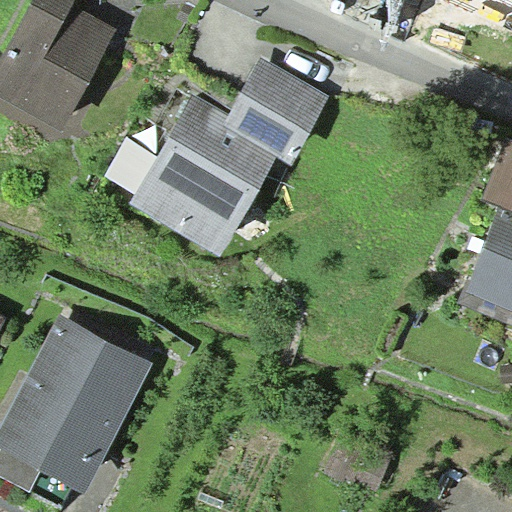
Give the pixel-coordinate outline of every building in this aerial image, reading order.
[(37,0),(0,72),(0,74),(68,109),(112,23),(67,0),(37,0)] [(326,93),(269,60),(243,104),(300,137),(326,93)] [(278,139),(199,95),(148,187),(226,231),(278,139)] [(511,202),(483,281),(511,290),(511,202)] [(147,354),(65,314),(8,430),(89,470),(147,354)]
